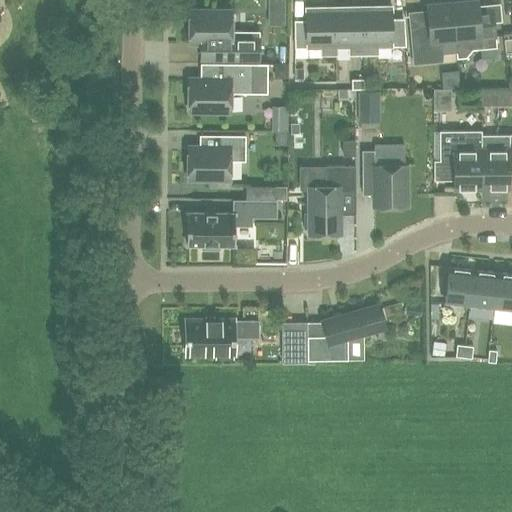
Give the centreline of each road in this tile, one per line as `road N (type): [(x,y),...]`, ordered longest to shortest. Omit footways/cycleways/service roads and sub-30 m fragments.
road 1 (residential): [(511,225),(441,231),(318,284),(129,282)]
road 2 (residential): [(129,282),(133,0)]
road 3 (residential): [(131,511),(129,282)]
